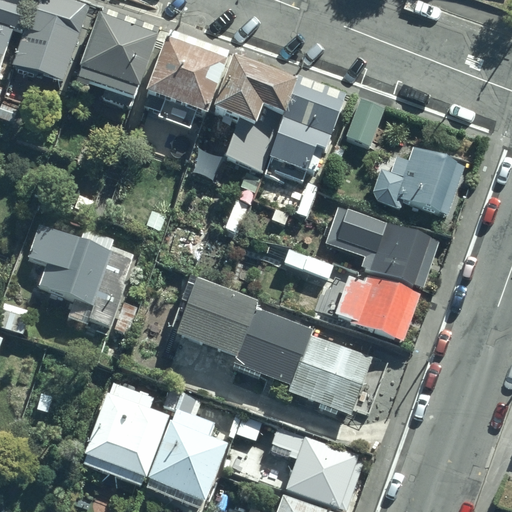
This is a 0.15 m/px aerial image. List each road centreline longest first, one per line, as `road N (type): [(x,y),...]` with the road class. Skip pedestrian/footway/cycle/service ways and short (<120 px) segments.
road 1 (residential): [(272,0),(511,90)]
road 2 (residential): [(426,511),(511,272)]
